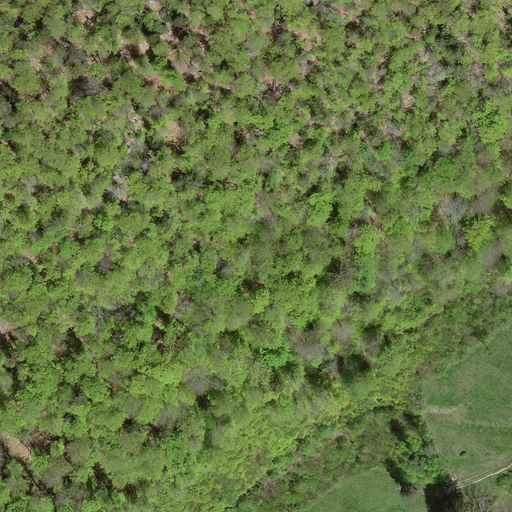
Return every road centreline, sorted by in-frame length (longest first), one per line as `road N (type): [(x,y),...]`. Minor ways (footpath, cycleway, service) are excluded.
road 1 (track): [(511,429),(369,407),(296,447),(221,511)]
road 2 (track): [(511,456),(472,477),(385,481)]
